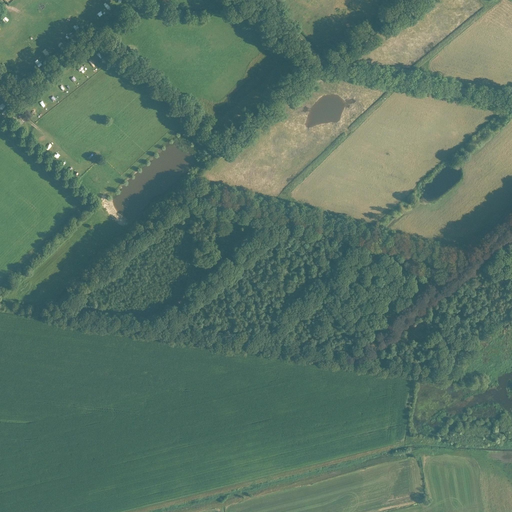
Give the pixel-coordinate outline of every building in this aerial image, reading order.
[(88,59),(93,55),(89,49),(84,54),(88,59)] [(77,67),(82,63),(78,58),(73,62),(77,67)] [(66,75),(71,72),(67,67),(63,71),(66,75)] [(54,86),(50,81),(46,85),(49,89),(54,86)] [(40,90),(35,93),(39,98),(43,95),(40,90)] [(11,118),(19,126),(20,125),(23,121),(16,115),(15,114),(11,118)]
